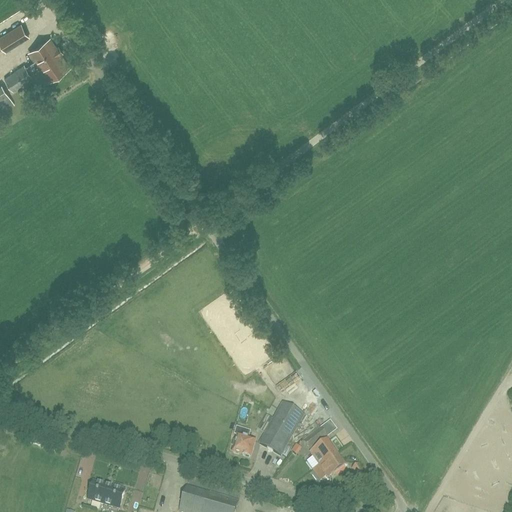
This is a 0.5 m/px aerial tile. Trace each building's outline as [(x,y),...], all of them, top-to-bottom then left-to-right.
[(29,38),(21,26),(0,38),(0,42),(6,52),(29,38)] [(30,54),(40,68),(49,83),(70,69),(50,40),(30,54)] [(33,78),(25,66),(5,80),(14,92),(33,78)] [(0,107),(13,99),(3,84),(0,86),(0,107)] [(281,457),(304,416),(283,403),(259,444),(281,457)] [(319,424),(311,430),(314,434),(322,428),(319,424)] [(251,459),(256,441),(248,439),(250,432),(237,427),(234,435),(237,436),(236,441),(234,440),(232,446),(234,447),(232,453),(251,459)] [(320,466),(337,455),(327,441),(313,451),(312,449),(328,438),(321,429),(304,441),(312,452),(310,453),(320,466)] [(333,476),(345,467),(337,455),(320,466),(328,479),(333,475),(333,476)] [(360,482),(368,477),(358,464),(351,469),(360,482)] [(88,500),(104,505),(119,510),(125,491),(122,491),(123,487),(114,484),(113,488),(93,482),(88,500)] [(235,511),(238,502),(187,486),(179,511),(235,511)] [(128,494),(135,496),(133,502),(141,504),(144,491),(130,488),(128,494)]
